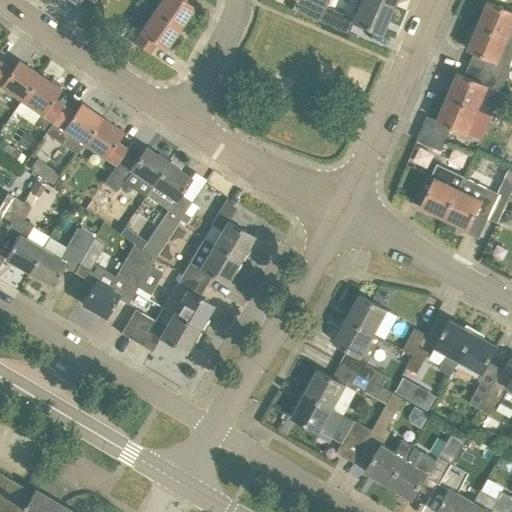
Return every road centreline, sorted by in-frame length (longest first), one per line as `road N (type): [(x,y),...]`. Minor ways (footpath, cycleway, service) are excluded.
road 1 (residential): [(213,429),(0,301)]
road 2 (unclassified): [(213,429),(339,218)]
road 3 (unclassified): [(339,218),(438,0)]
road 4 (residential): [(180,119),(0,0)]
road 5 (tertiary): [(177,482),(0,379)]
road 6 (unclassified): [(339,218),(511,307)]
road 7 (unclassified): [(339,218),(180,119)]
road 8 (residential): [(354,511),(213,429)]
road 9 (residential): [(180,119),(234,24),(238,0)]
